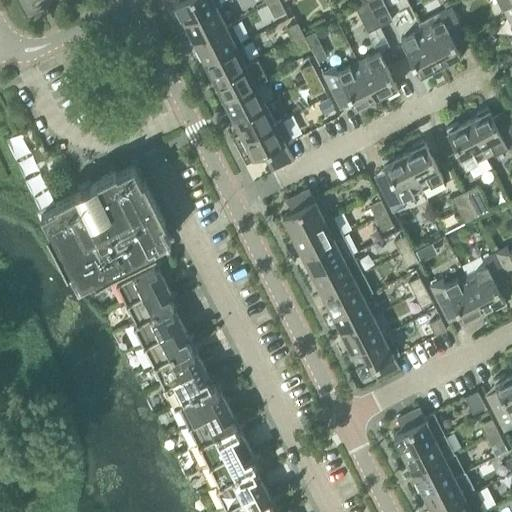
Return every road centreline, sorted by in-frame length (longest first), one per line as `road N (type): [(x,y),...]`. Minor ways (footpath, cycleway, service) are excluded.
road 1 (residential): [(234,207),(469,82)]
road 2 (residential): [(339,418),(234,207)]
road 3 (residential): [(234,207),(134,12)]
road 4 (residential): [(339,418),(511,333)]
road 5 (residential): [(134,12),(25,57),(0,46)]
